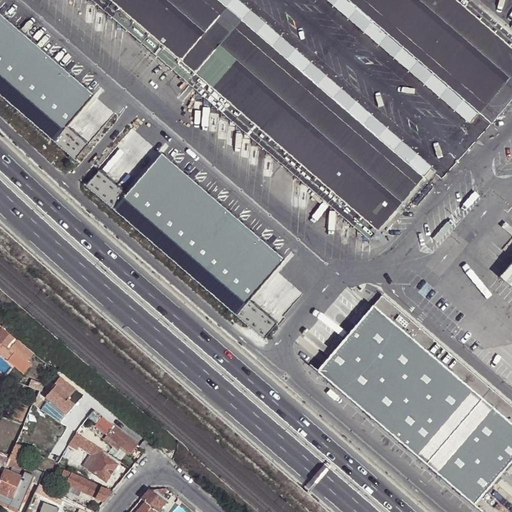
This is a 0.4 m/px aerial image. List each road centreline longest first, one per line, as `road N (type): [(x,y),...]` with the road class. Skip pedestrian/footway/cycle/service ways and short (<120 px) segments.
road 1 (motorway): [(402,511),(0,157)]
road 2 (motorway): [(0,195),(358,511)]
